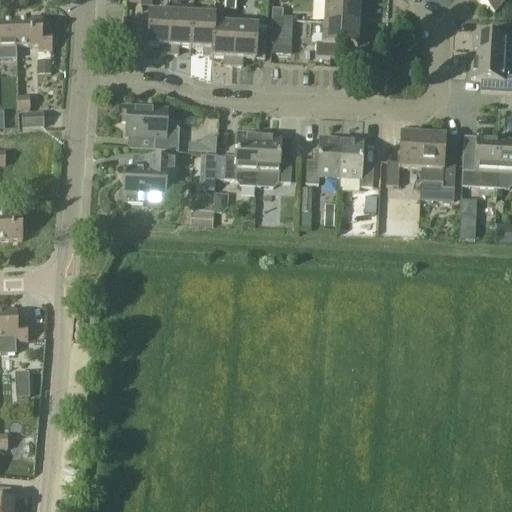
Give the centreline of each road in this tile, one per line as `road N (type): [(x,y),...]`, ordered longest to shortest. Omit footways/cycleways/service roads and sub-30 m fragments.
road 1 (residential): [(81,82),(156,86),(214,105),(396,113),(425,106),(440,87),(441,20)]
road 2 (residential): [(44,511),(64,283)]
road 3 (residential): [(64,283),(81,82)]
